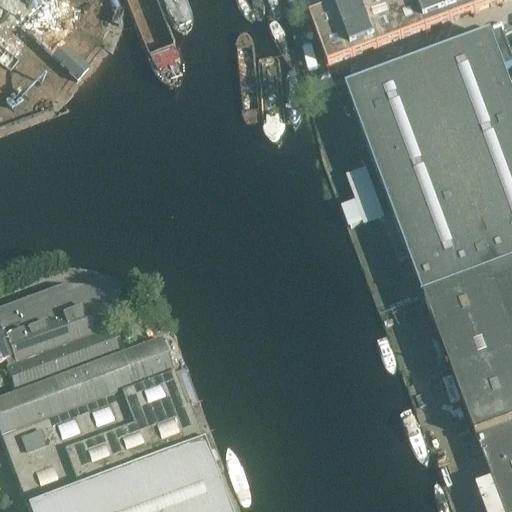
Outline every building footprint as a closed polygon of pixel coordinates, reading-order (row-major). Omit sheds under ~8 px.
[(318,0),(297,0),(305,18),(323,11),(318,0)] [(360,0),(309,19),(328,68),(510,0),(360,0)] [(491,38),(346,92),(405,250),(424,300),(511,267),(511,93),(504,73),(511,70),(511,61),(502,34),(491,38)] [(511,267),(424,300),(477,441),(511,427),(511,267)] [(63,288),(0,311),(0,337),(11,365),(8,366),(9,371),(110,332),(94,290),(63,288)] [(9,371),(5,373),(15,398),(119,358),(110,332),(9,371)] [(0,337),(0,368),(8,366),(11,365),(0,337)] [(15,398),(0,403),(0,440),(1,442),(119,397),(172,378),(159,344),(119,358),(15,398)] [(133,431),(63,457),(75,490),(200,443),(188,411),(185,412),(173,378),(172,378),(119,397),(133,431)] [(119,397),(1,442),(26,508),(26,509),(75,490),(63,457),(133,431),(119,397)] [(493,482),(476,488),(485,511),(511,511),(511,427),(477,441),(493,482)] [(26,509),(26,511),(226,511),(200,443),(75,490),(26,509)]
